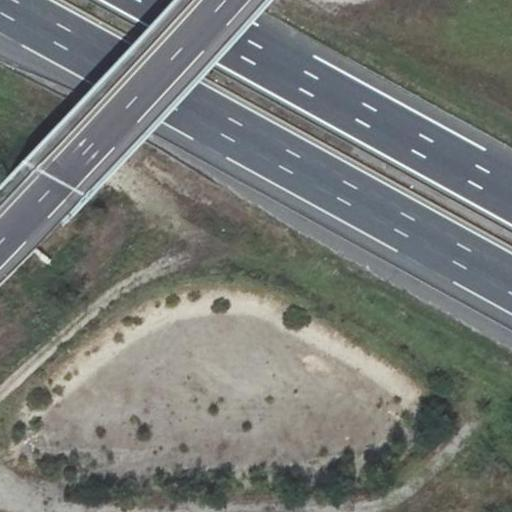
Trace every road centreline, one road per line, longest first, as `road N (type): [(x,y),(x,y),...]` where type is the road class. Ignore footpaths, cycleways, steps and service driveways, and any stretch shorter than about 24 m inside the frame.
road 1 (track): [(511,393),(265,264),(210,257),(169,261),(123,283),(0,393)]
road 2 (motorway): [(0,3),(511,285)]
road 3 (motorway): [(511,196),(154,0)]
road 4 (motorway): [(0,244),(224,0)]
